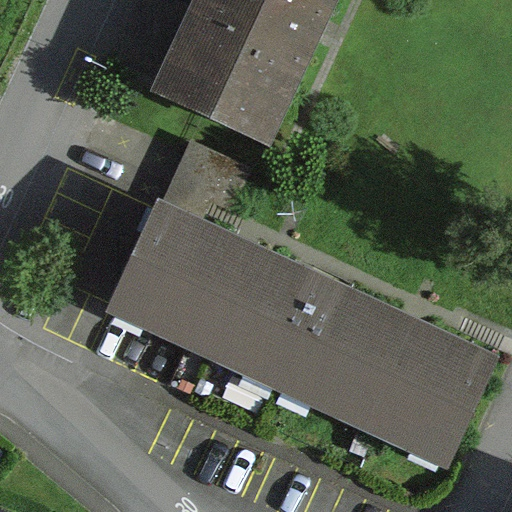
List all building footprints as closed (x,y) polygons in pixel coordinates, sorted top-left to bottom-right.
[(270,130),(329,0),(195,0),(159,80),(270,130)] [(191,139),(173,187),(235,209),(253,161),(191,139)] [(115,316),(279,390),(323,294),(159,219),(115,316)] [(279,390),(443,465),(488,368),(323,294),(279,390)] [(0,511),(22,511),(0,502),(0,511)]
